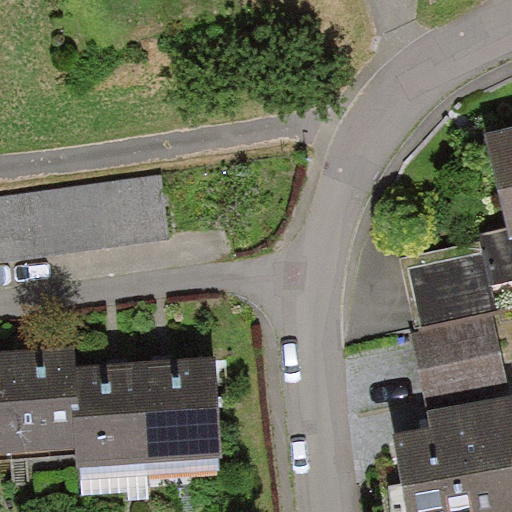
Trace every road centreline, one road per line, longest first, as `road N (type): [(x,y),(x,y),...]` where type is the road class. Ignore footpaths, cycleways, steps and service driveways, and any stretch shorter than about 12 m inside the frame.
road 1 (residential): [(511,23),(413,69),(368,120),(319,264)]
road 2 (residential): [(0,304),(319,264)]
road 3 (residential): [(319,264),(314,354),(329,511)]
